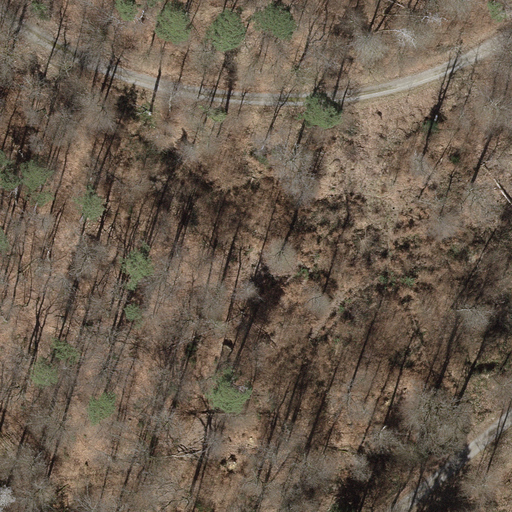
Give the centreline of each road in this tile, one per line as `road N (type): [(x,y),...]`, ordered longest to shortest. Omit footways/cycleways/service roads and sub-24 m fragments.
road 1 (track): [(3,0),(123,59),(267,97),(389,86),(511,24)]
road 2 (track): [(393,511),(511,412)]
